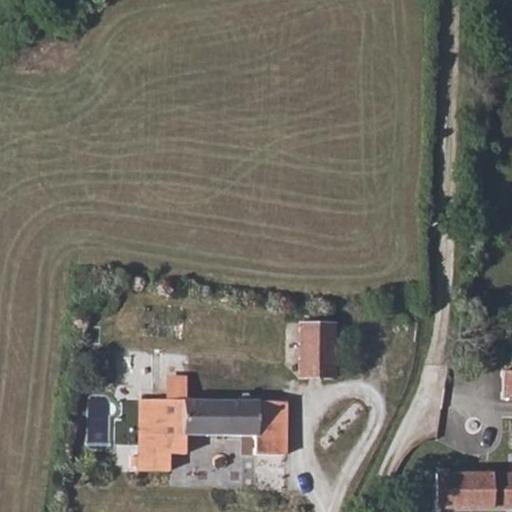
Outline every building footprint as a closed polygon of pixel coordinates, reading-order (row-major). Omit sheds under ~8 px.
[(303,378),(338,380),(340,330),(340,326),(305,325),(303,378)] [(511,368),(503,369),(502,395),(511,395),(511,368)] [(290,403),(189,401),(190,379),(168,379),(168,400),(144,399),(142,466),(170,467),(170,451),(188,451),(189,431),(266,435),(266,456),(288,456),(290,403)] [(443,478),(470,477),(469,462),(443,463),(443,478)] [(443,511),(511,511),(511,476),(495,477),(494,462),(469,462),(470,477),(443,478),(443,511)]
